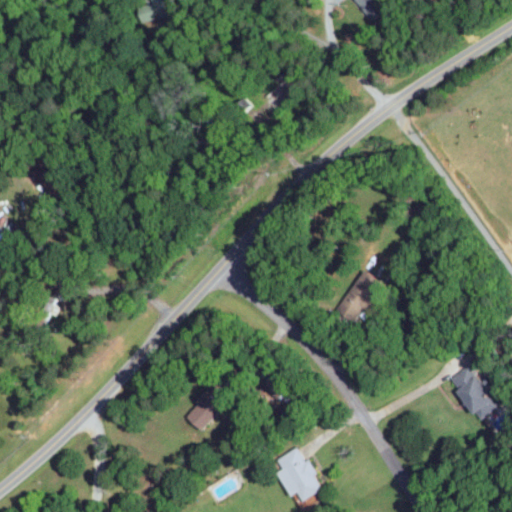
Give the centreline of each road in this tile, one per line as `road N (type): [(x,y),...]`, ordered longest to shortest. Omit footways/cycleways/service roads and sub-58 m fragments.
road 1 (residential): [(0,488),(83,414),(320,163),(511,24)]
road 2 (residential): [(221,265),(324,340),(435,511)]
